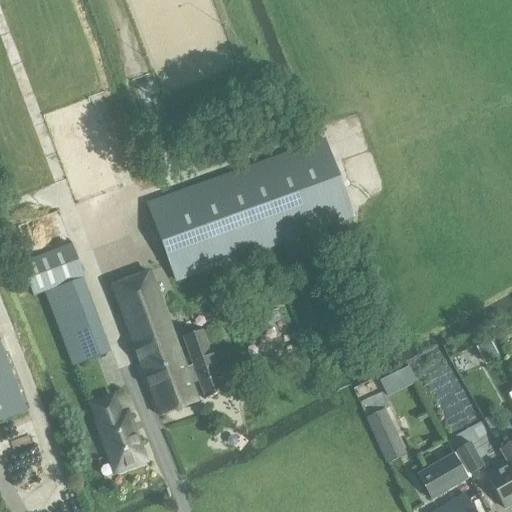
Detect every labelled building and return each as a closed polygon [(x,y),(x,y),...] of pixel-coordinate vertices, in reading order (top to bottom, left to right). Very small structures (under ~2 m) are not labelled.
[(175,283),(190,277),(354,218),(325,138),(146,204),(175,283)] [(72,244),(21,263),(33,297),(46,292),(74,367),(109,353),(81,279),(84,278),(72,244)] [(159,416),(197,402),(149,271),(110,285),(159,416)] [(209,346),(216,344),(220,342),(214,326),(181,338),(192,367),(188,369),(191,376),(195,374),(205,399),(225,392),(221,383),(237,378),(229,356),(215,361),(209,346)] [(0,420),(26,411),(0,344),(0,420)] [(450,353),(434,359),(430,350),(424,352),(441,396),(464,387),(450,353)] [(409,364),(379,376),(386,394),(416,381),(409,364)] [(387,464),(407,455),(385,409),(389,407),(382,392),(359,402),(366,418),(365,418),(387,464)] [(121,411),(114,393),(88,403),(115,473),(146,461),(126,409),(121,411)] [(469,443),(458,450),(468,468),(480,460),(469,443)] [(508,463),(511,468),(511,443),(500,450),(508,463)] [(445,458),(434,465),(416,475),(432,501),(469,479),(453,453),(445,458)] [(505,509),(511,504),(511,468),(508,463),(486,476),(505,509)] [(475,511),(465,493),(431,511),(475,511)]
